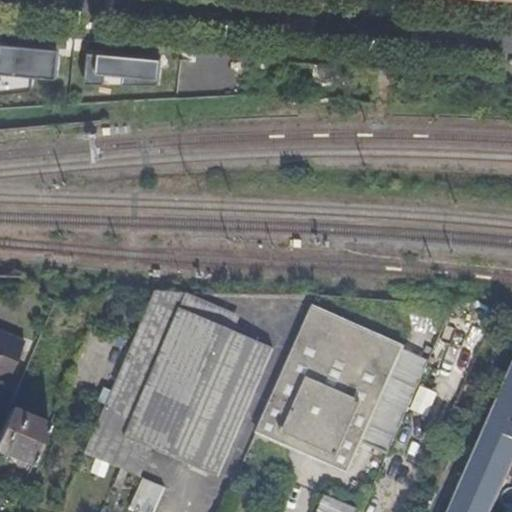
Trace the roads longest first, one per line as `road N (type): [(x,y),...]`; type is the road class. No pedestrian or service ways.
road 1 (tertiary): [(97,0),(367,26)]
road 2 (tertiary): [(367,26),(511,41)]
